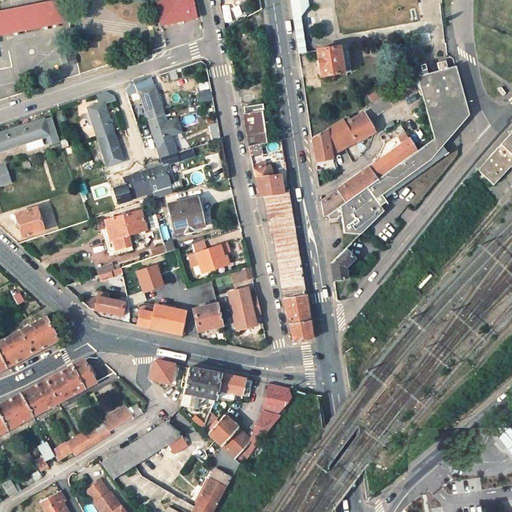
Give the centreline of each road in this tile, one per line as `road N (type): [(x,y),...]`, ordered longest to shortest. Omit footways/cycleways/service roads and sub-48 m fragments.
road 1 (primary): [(327,337),(275,0)]
road 2 (residential): [(216,45),(283,369)]
road 3 (unclassified): [(511,113),(327,337)]
road 4 (residential): [(0,115),(216,45)]
road 5 (residential): [(0,509),(153,414)]
road 6 (residential): [(382,511),(511,395)]
road 7 (primary): [(355,511),(332,362)]
road 8 (tertiary): [(147,341),(283,369)]
road 9 (unknown): [(489,137),(474,0)]
road 10 (tertiary): [(0,250),(96,330)]
